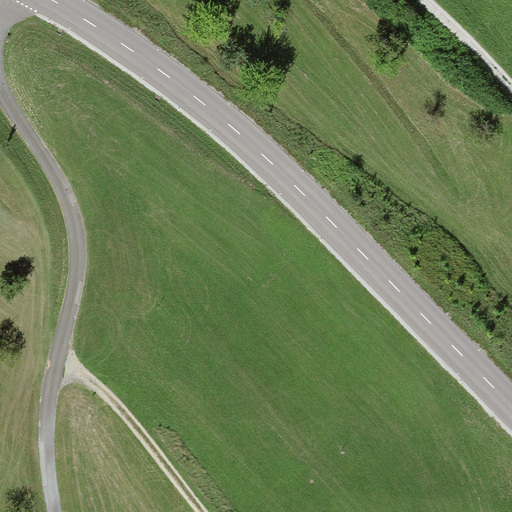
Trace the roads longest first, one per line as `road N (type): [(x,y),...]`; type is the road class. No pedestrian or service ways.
road 1 (tertiary): [(50,0),(218,113),(511,408)]
road 2 (track): [(0,62),(17,106),(49,151),(73,216),(70,289),(49,368),(45,448),(54,511)]
road 3 (track): [(202,511),(93,380),(49,368)]
road 4 (track): [(511,100),(409,0)]
